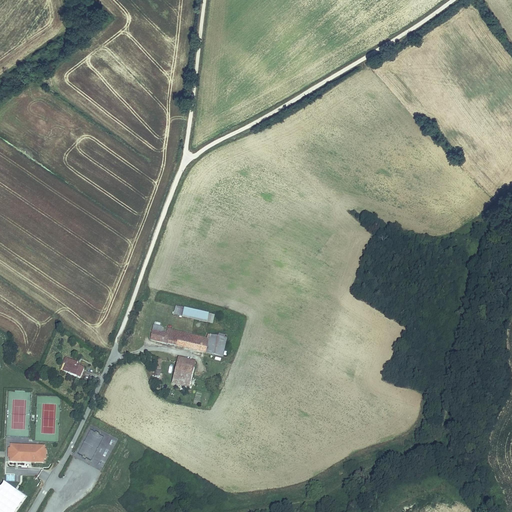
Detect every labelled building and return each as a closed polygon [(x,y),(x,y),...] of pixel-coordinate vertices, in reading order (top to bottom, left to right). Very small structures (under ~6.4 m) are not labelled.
[(183,317),(185,309),(174,307),(172,315),(183,317)] [(185,309),(183,317),(212,324),(214,316),(185,309)] [(161,333),(153,331),(151,339),(189,349),(190,348),(198,350),(202,336),(179,330),(178,332),(172,331),(171,335),(167,334),(161,333)] [(208,337),(204,352),(223,357),(227,339),(228,339),(228,336),(225,336),(225,338),(219,337),(209,335),(208,338),(208,337)] [(198,350),(204,352),(208,337),(202,336),(198,350)] [(177,364),(195,368),(196,363),(178,358),(177,364)] [(68,362),(67,365),(64,372),(80,379),(84,369),(79,367),(77,366),(78,364),(73,361),(72,364),(68,362)] [(190,387),(195,368),(177,364),(172,382),(190,387)] [(10,445),(9,461),(38,463),(44,463),(44,459),(46,459),(46,450),(44,450),(44,446),(10,445)] [(0,491),(0,511),(15,511),(26,497),(6,483),(0,491)]
